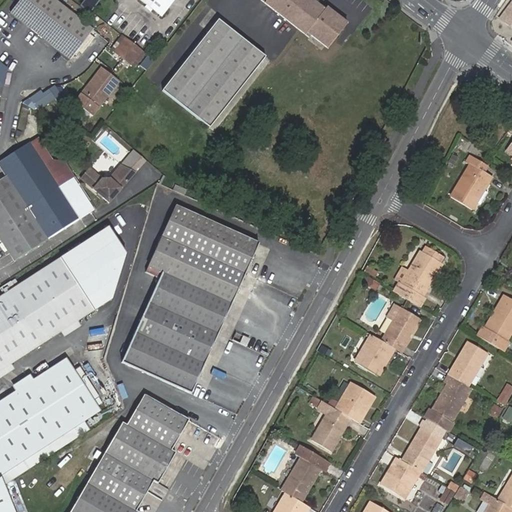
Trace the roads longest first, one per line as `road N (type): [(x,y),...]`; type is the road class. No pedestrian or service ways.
road 1 (residential): [(203,511),(382,194)]
road 2 (residential): [(486,255),(334,511)]
road 3 (unknown): [(0,387),(118,306),(138,247),(140,210)]
road 4 (residential): [(382,194),(467,36)]
road 5 (residential): [(382,194),(486,255)]
